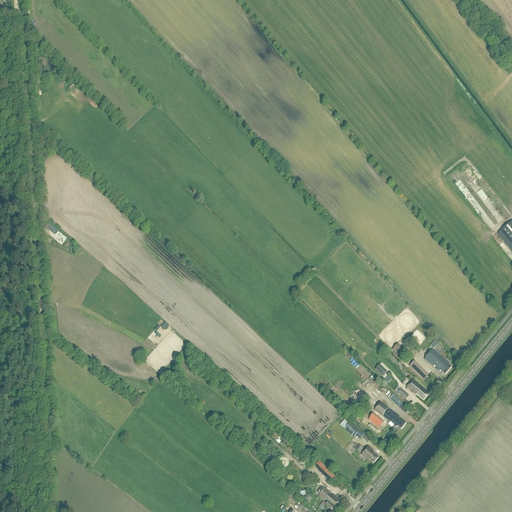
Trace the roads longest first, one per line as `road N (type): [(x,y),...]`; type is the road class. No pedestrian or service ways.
road 1 (track): [(15,0),(52,511)]
road 2 (primary): [(356,511),(511,322)]
road 3 (unclassified): [(393,511),(511,367)]
